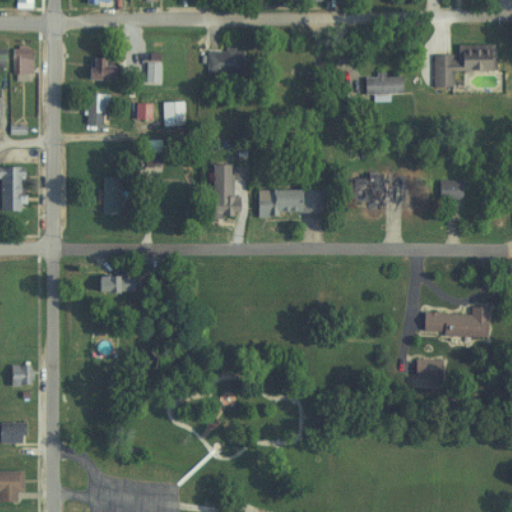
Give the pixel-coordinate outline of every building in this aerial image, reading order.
[(9,0),(9,8),(25,8),(25,0),(9,0)] [(446,87),(446,71),(487,71),(487,45),(450,45),(450,54),(427,54),(427,87),(446,87)] [(25,81),(25,48),(5,48),(5,81),(25,81)] [(202,72),(238,72),(238,51),(202,51),(202,72)] [(82,80),(107,80),(107,58),(82,58),(82,80)] [(154,82),(153,63),(140,63),(140,82),(154,82)] [(358,76),(359,99),(384,98),(384,93),(396,93),(395,75),(358,76)] [(79,125),(98,125),(98,106),(104,106),(104,94),(79,94),(79,125)] [(178,127),(178,102),(156,102),(156,127),(178,127)] [(138,141),(138,167),(154,167),(154,141),(138,141)] [(238,179),(238,165),(204,165),(204,217),(233,217),(233,195),(224,195),(224,179),(238,179)] [(0,210),(15,210),(15,166),(0,166),(0,210)] [(96,213),(115,213),(115,177),(96,177),(96,213)] [(342,202),(395,202),(395,177),(342,177),(342,202)] [(455,179),(432,179),(432,199),(455,199),(455,179)] [(249,189),(249,214),(320,214),(320,189),(249,189)] [(511,190),(504,191),(503,228),(511,227),(511,190)] [(88,275),(88,292),(129,292),(129,275),(88,275)] [(479,336),(480,308),(463,307),(462,314),(416,312),(415,333),(479,336)] [(407,380),(434,380),(434,359),(407,359),(407,380)] [(3,386),(25,386),(25,365),(3,365),(3,386)] [(0,422),(0,443),(17,444),(17,423),(0,422)] [(16,493),(16,471),(0,470),(0,502),(9,503),(9,493),(16,493)]
